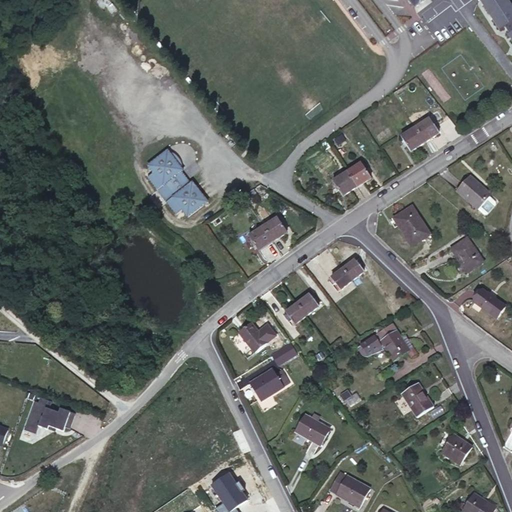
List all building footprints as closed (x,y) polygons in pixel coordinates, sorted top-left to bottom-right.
[(511,7),(507,0),(481,0),(500,29),(505,25),(510,33),(508,33),(511,39),(511,7)] [(439,133),(430,119),(415,128),(425,143),(439,133)] [(425,143),(415,128),(402,137),(411,152),(425,143)] [(190,183),(181,172),(183,170),(182,169),(182,166),(180,162),(177,157),(172,153),(169,152),(168,150),(148,166),(153,173),(147,178),(176,215),(183,210),(188,217),(208,202),(192,182),(190,183)] [(371,178),(361,163),(347,172),(357,187),(371,178)] [(357,187),(347,172),(333,181),(343,196),(357,187)] [(490,197),(480,189),(482,187),(469,176),(456,191),(478,210),(489,197),(490,197)] [(490,197),(491,195),(482,187),(480,189),(490,197)] [(489,197),(478,209),(484,215),(487,215),(495,205),(495,203),(489,197)] [(404,212),(406,215),(396,222),(412,247),(430,235),(412,207),(404,212)] [(404,212),(394,218),(396,222),(406,215),(404,212)] [(287,233),(277,218),(263,227),(273,242),(287,233)] [(273,242),(263,227),(249,236),(258,251),(273,242)] [(484,262),(467,238),(451,249),(468,273),(484,262)] [(344,269),(353,281),(365,272),(356,261),(344,269)] [(341,290),(353,281),(344,269),(332,278),(341,290)] [(505,307),(482,290),(473,302),(497,319),(505,307)] [(298,304),(307,316),(319,307),(310,295),(298,304)] [(296,325),(307,316),(298,304),(287,313),(296,325)] [(267,344),(251,324),(239,333),(255,353),(267,344)] [(416,352),(405,336),(402,338),(392,324),(376,334),(381,342),(379,343),(375,337),(358,348),(362,355),(363,356),(364,356),(364,357),(367,357),(368,356),(382,349),(382,348),(384,347),(394,362),(408,353),(410,357),(416,352)] [(291,344),(272,356),(278,366),(297,354),(291,344)] [(261,401),(290,383),(282,370),(276,374),(272,369),(249,383),(261,401)] [(417,384),(402,394),(417,418),(434,407),(425,393),(424,394),(417,384)] [(357,392),(345,400),(352,410),(364,403),(357,392)] [(35,402),(25,430),(36,435),(39,427),(48,430),(49,427),(64,432),(66,428),(70,429),(76,415),(61,409),(59,413),(50,410),(52,402),(41,398),(39,403),(35,402)] [(296,432),(320,446),(330,430),(317,422),(319,418),(313,415),(311,419),(305,416),(296,432)] [(8,430),(0,426),(0,445),(2,446),(8,430)] [(460,466),(472,447),(447,431),(439,443),(445,447),(441,453),(460,466)] [(371,487),(339,472),(330,491),(361,507),(371,487)] [(215,509),(217,511),(238,511),(236,509),(248,501),(242,493),(236,485),(229,474),(212,486),(224,504),(215,509)] [(240,483),(236,485),(242,493),(245,491),(240,483)] [(474,494),(462,511),(493,511),(496,508),(495,507),(488,503),(486,502),(485,504),(481,501),(482,499),(474,494)]
